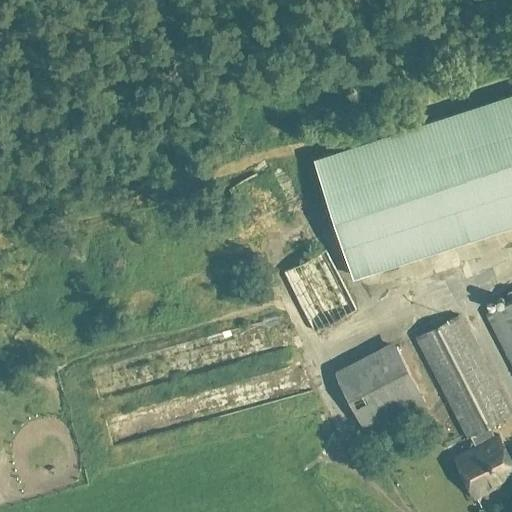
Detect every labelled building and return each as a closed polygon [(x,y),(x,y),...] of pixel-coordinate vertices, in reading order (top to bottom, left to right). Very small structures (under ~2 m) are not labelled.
[(511,92),(315,156),(353,276),(511,224),(511,92)] [(286,195),(244,212),(251,229),(293,212),(286,195)] [(464,251),(478,248),(476,242),(437,253),(444,279),(470,272),(464,251)] [(353,309),(323,249),(281,270),(311,330),(353,309)] [(511,298),(484,313),(511,367),(511,298)] [(508,414),(455,314),(414,336),(467,435),(468,435),(472,443),(451,454),(474,498),(511,477),(511,467),(494,432),(491,434),(486,425),(508,414)] [(367,439),(424,410),(390,341),(332,370),(367,439)]
